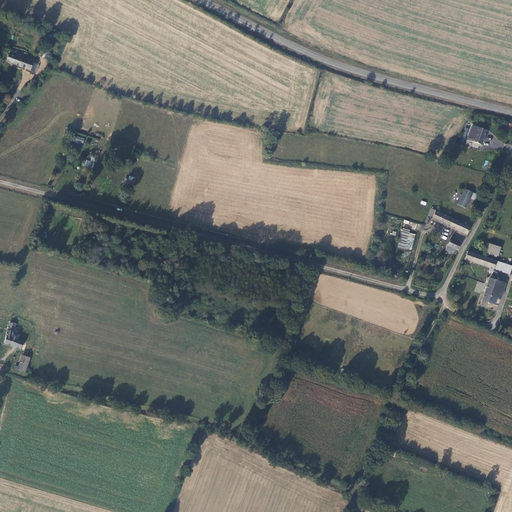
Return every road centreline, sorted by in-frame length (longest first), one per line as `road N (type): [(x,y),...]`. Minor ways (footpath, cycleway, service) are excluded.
road 1 (unclassified): [(443,298),(0,181)]
road 2 (track): [(0,369),(223,433),(347,490)]
road 3 (unclassified): [(511,112),(299,50),(199,0)]
road 4 (track): [(347,490),(406,354),(443,298)]
road 5 (unclassified): [(511,153),(443,298)]
